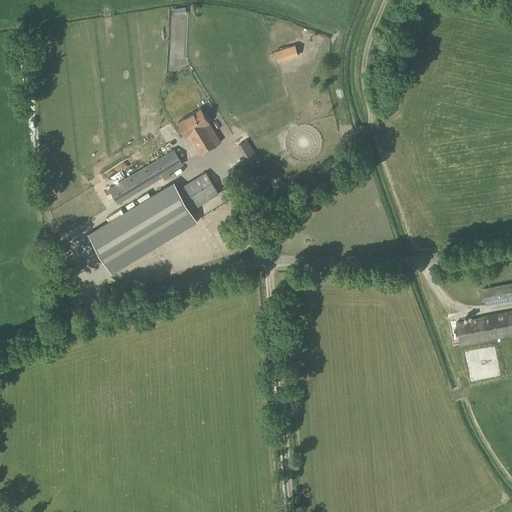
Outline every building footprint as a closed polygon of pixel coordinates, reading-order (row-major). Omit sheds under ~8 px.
[(185,53),(184,38),(172,38),(172,53),(185,53)] [(277,63),(298,56),(295,45),(274,51),(277,63)] [(220,142),(208,123),(200,109),(177,123),(185,135),(186,135),(198,155),(220,142)] [(164,180),(171,177),(169,173),(183,165),(173,149),(108,189),(118,205),(162,177),(164,180)] [(174,182),(87,233),(111,273),(197,221),(174,182)] [(486,305),(494,304),(511,300),(511,283),(491,288),(482,290),(486,305)] [(459,346),(511,336),(511,311),(483,317),(455,322),(459,346)] [(470,354),(475,375),(483,373),(478,352),(470,354)]
